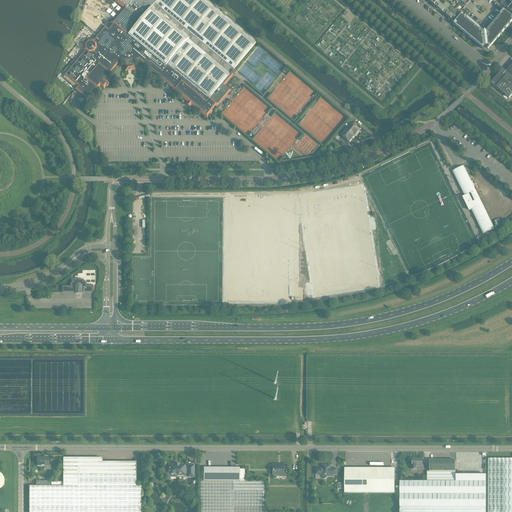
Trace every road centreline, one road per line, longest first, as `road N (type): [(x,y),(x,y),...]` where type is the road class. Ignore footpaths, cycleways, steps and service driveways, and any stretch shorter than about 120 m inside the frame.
road 1 (tertiary): [(20,447),(511,447)]
road 2 (primary): [(109,340),(354,337),(429,320),(511,281)]
road 3 (primary): [(511,262),(419,307),(354,322),(115,327)]
road 4 (unclassified): [(111,196),(120,179),(312,174),(365,159),(432,124)]
